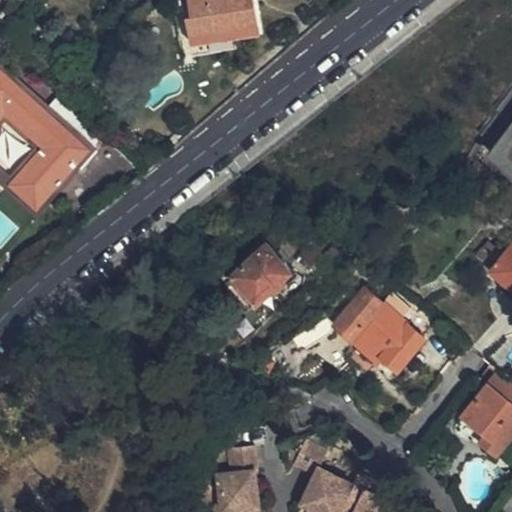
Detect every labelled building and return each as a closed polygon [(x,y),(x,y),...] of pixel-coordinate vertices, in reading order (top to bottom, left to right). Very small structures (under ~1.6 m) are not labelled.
[(190,15),(192,30),(208,28),(209,39),(263,30),(258,0),(193,0),(196,14),(190,15)] [(208,28),(192,30),(195,42),(209,39),(208,28)] [(42,206),(97,143),(70,116),(66,122),(1,64),(0,64),(0,121),(8,111),(44,144),(13,180),(42,206)] [(511,95),(469,148),(511,182),(511,95)] [(486,202),(468,203),(469,216),(490,216),(489,204),(486,202)] [(511,242),(510,244),(500,257),(489,272),(503,286),(511,292),(511,242)] [(254,302),(289,272),(265,245),(231,275),(254,302)] [(489,272),(500,257),(485,245),(473,260),(489,272)] [(394,370),(434,323),(417,308),(404,321),(400,318),(382,302),(365,286),(333,322),(374,363),(379,357),(394,370)] [(511,302),(511,292),(503,286),(499,292),(511,302)] [(409,308),(390,293),(382,302),(400,318),(409,308)] [(493,457),(511,434),(511,384),(497,373),(496,373),(460,417),(483,435),(476,443),(493,457)] [(297,505),(312,511),(334,511),(349,482),(315,466),(323,450),(300,440),(289,464),(311,474),(297,505)] [(254,470),(251,447),(222,450),(225,473),(212,474),(216,511),(238,511),(257,510),(252,470),(254,470)] [(349,482),(334,511),(396,511),(398,507),(363,491),(369,478),(355,471),(349,482)]
